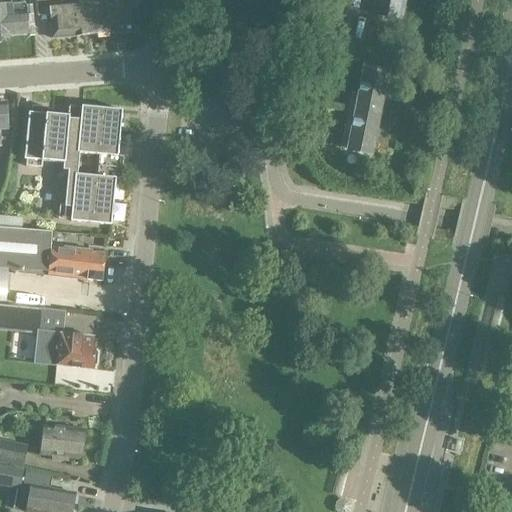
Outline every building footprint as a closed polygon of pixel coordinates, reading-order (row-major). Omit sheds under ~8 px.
[(11,0),(12,5),(0,6),(0,44),(1,44),(6,39),(12,38),(28,36),(25,4),(24,4),(23,0),(11,0)] [(52,40),(75,38),(72,0),(64,1),(63,0),(35,0),(37,18),(50,17),(52,40)] [(75,0),(72,0),(75,38),(97,36),(101,38),(105,37),(109,35),(115,34),(112,0),(75,0)] [(136,0),(112,0),(115,34),(139,32),(136,0)] [(400,0),(376,0),(374,10),(398,15),(400,0)] [(348,151),(371,155),(388,67),(365,63),(348,151)] [(115,180),(120,180),(123,157),(117,156),(122,111),(81,107),(81,108),(68,107),(68,117),(46,115),(47,109),(31,107),(31,114),(28,114),(24,160),(26,160),(25,167),(41,169),(42,162),(62,164),(62,171),(67,171),(64,206),(59,206),(58,219),(70,220),(70,222),(111,226),(115,180)] [(0,229),(0,268),(49,272),(51,247),(52,233),(0,229)] [(91,252),(51,247),(49,272),(60,273),(59,277),(101,282),(104,256),(91,254),(91,252)] [(9,298),(48,299),(48,289),(9,288),(9,298)] [(52,305),(74,303),(74,292),(51,295),(52,305)] [(38,328),(40,311),(0,307),(0,325),(10,326),(11,325),(38,328)] [(95,347),(94,347),(94,339),(60,335),(50,334),(48,351),(58,352),(57,366),(92,370),(92,369),(96,366),(97,366),(98,352),(95,349),(95,347)] [(67,463),(68,459),(80,460),(84,431),(44,426),(41,456),(52,457),(52,462),(67,463)] [(0,461),(22,467),(26,451),(2,446),(3,441),(0,440),(0,461)] [(23,471),(0,466),(0,487),(19,491),(23,471)] [(32,487),(27,511),(71,511),(74,494),(32,487)]
